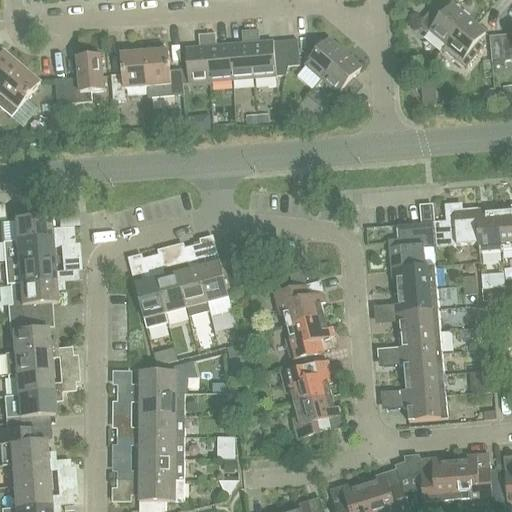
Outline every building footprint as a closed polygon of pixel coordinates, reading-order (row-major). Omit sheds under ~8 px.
[(430,32),(447,46),(469,20),(452,5),(444,15),(434,8),(418,28),(427,35),(430,32)] [(474,48),(479,42),(486,34),(469,20),(447,46),(442,52),(464,72),(480,54),(474,48)] [(288,68),(286,43),(260,45),(259,32),(250,33),(254,80),(286,77),(288,68)] [(233,82),(254,80),(250,33),(242,33),(243,46),(230,47),(233,82)] [(211,84),(207,36),(199,37),(200,50),(186,51),(189,86),(211,84)] [(211,84),(233,82),(230,47),(217,48),(216,36),(207,36),(211,84)] [(504,63),(511,62),(511,36),(502,37),(504,63)] [(504,63),(502,37),(490,38),(492,64),(504,63)] [(305,66),(322,81),(345,55),(328,40),(305,66)] [(298,41),(286,43),(288,68),(300,67),(298,41)] [(102,58),(100,58),(100,52),(78,54),(79,60),(77,60),(79,80),(67,81),(70,106),(92,104),(91,94),(105,93),(102,58)] [(169,52),(145,54),(148,89),(171,87),(173,107),(185,106),(182,71),(170,72),(169,52)] [(0,60),(0,95),(1,97),(23,70),(5,54),(0,60)] [(125,91),(148,89),(145,54),(122,56),(123,76),(111,77),(114,102),(126,101),(125,91)] [(362,88),(352,81),(362,70),(345,55),(322,81),(339,96),(336,99),(345,107),(362,88)] [(23,70),(1,97),(0,97),(0,108),(13,119),(41,85),(23,70)] [(421,92),(422,106),(436,105),(434,80),(420,82),(421,92)] [(58,107),(70,106),(67,81),(55,82),(58,107)] [(511,87),(502,89),(503,97),(511,96),(511,87)] [(269,117),(258,118),(258,127),(270,126),(269,117)] [(210,118),(186,120),(187,134),(187,135),(211,133),(211,132),(210,118)] [(258,118),(247,119),(248,128),(258,127),(258,118)] [(457,222),(436,224),(438,250),(480,246),(478,210),(456,212),(457,222)] [(481,256),(502,254),(499,214),(480,215),(479,210),(478,210),(480,246),(481,256)] [(511,212),(499,214),(502,254),(511,253),(511,212)] [(73,230),(59,231),(51,232),(50,218),(15,221),(16,243),(73,238),(73,230)] [(390,250),(392,272),(436,269),(435,250),(438,250),(436,224),(398,227),(399,243),(390,244),(390,250)] [(73,238),(16,243),(18,264),(54,261),(53,248),(74,246),(73,238)] [(194,248),(208,305),(230,300),(229,294),(228,293),(244,289),(237,260),(221,264),(208,267),(203,246),(201,247),(194,248)] [(178,275),(187,311),(190,319),(211,314),(208,305),(194,248),(186,250),(191,272),(178,275)] [(187,311),(178,275),(166,278),(161,257),(153,259),(167,316),(187,311)] [(167,316),(153,259),(144,262),(149,283),(135,286),(144,321),(167,316)] [(18,264),(20,286),(61,283),(77,281),(76,272),(55,274),(54,261),(18,264)] [(476,266),(468,267),(468,271),(471,274),(476,274),(476,266)] [(397,273),(398,293),(438,289),(436,269),(392,272),(392,273),(397,273)] [(465,289),(477,288),(477,279),(464,280),(465,289)] [(61,292),(61,283),(20,286),(12,286),(14,307),(8,308),(10,321),(36,319),(35,306),(57,305),(56,293),(61,292)] [(284,316),(288,329),(327,319),(323,306),(328,305),(325,295),(312,299),(309,287),(274,296),(280,317),(284,316)] [(477,288),(465,289),(466,297),(478,296),(477,288)] [(440,312),(438,289),(398,293),(399,307),(394,307),(395,316),(440,312)] [(507,302),(506,290),(497,291),(499,303),(507,302)] [(484,304),(490,303),(499,303),(497,291),(489,292),(483,292),(484,304)] [(401,324),(402,336),(442,333),(440,312),(395,316),(396,325),(401,324)] [(12,333),(14,354),(55,350),(55,342),(49,342),(48,330),(37,330),(36,319),(10,321),(11,334),(12,333)] [(292,363),(327,354),(324,343),(337,339),(334,329),(330,331),(327,319),(288,329),(291,340),(286,341),(292,363)] [(477,322),(478,331),(490,330),(490,321),(477,322)] [(490,330),(478,331),(478,340),(491,339),(490,330)] [(398,349),(399,358),(443,355),(442,333),(402,336),(403,349),(398,349)] [(239,348),(228,351),(230,359),(241,356),(239,348)] [(73,349),(55,350),(14,354),(5,355),(6,377),(16,376),(51,373),(50,360),(73,358),(73,349)] [(159,353),(153,354),(156,368),(162,366),(159,353)] [(445,376),(443,355),(399,358),(400,368),(405,367),(406,380),(445,376)] [(295,408),(333,398),(330,386),(335,384),(329,363),(282,376),(287,397),(292,396),(295,408)] [(494,373),(493,364),(480,365),(481,374),(494,373)] [(118,387),(118,396),(177,397),(177,379),(194,379),(194,367),(176,369),(176,374),(141,374),(141,387),(118,387)] [(51,373),(16,376),(18,398),(58,395),(76,393),(76,385),(53,386),(51,373)] [(495,394),(495,382),(494,373),(481,374),(482,383),(483,395),(495,394)] [(402,392),(403,402),(447,398),(445,376),(406,380),(407,392),(402,392)] [(227,394),(227,386),(213,386),(213,394),(227,394)] [(7,433),(35,431),(34,419),(55,417),(54,404),(59,404),(58,395),(18,398),(19,411),(11,412),(11,419),(6,420),(7,433)] [(141,418),(185,418),(185,397),(177,397),(118,396),(118,404),(141,405),(141,418)] [(330,422),(344,419),(342,409),(337,410),(333,398),(295,408),(299,420),(294,421),(299,443),(333,434),(330,422)] [(449,420),(447,398),(403,402),(404,411),(409,411),(410,424),(449,420)] [(248,407),(230,411),(232,423),(250,420),(248,407)] [(484,414),(485,422),(498,421),(497,413),(484,414)] [(118,430),(118,439),(185,440),(185,418),(141,418),(141,430),(118,430)] [(0,447),(2,468),(12,467),(53,462),(52,454),(47,454),(46,442),(36,443),(35,431),(7,433),(0,433),(0,447)] [(141,461),(177,461),(185,462),(185,440),(118,439),(118,447),(141,447),(141,461)] [(458,504),(471,503),(471,507),(494,506),(490,457),(468,458),(468,463),(456,464),(458,504)] [(421,476),(423,493),(424,511),(446,510),(446,504),(458,504),(456,464),(443,465),(443,460),(432,461),(433,475),(421,476)] [(53,462),(12,467),(14,488),(49,485),(48,472),(71,470),(70,461),(53,462)] [(118,473),(118,483),(184,484),(185,462),(177,461),(141,461),(141,474),(118,473)] [(409,511),(405,496),(401,485),(390,489),(386,476),(376,479),(378,484),(365,488),(373,511),(409,511)] [(184,505),(184,484),(118,483),(118,490),(141,491),(140,511),(166,511),(167,505),(184,505)] [(49,485),(14,488),(16,510),(57,507),(74,505),(74,497),(74,496),(59,497),(50,498),(49,485)] [(373,511),(365,488),(353,491),(352,487),(342,490),(346,503),(335,506),(336,511),(373,511)]
